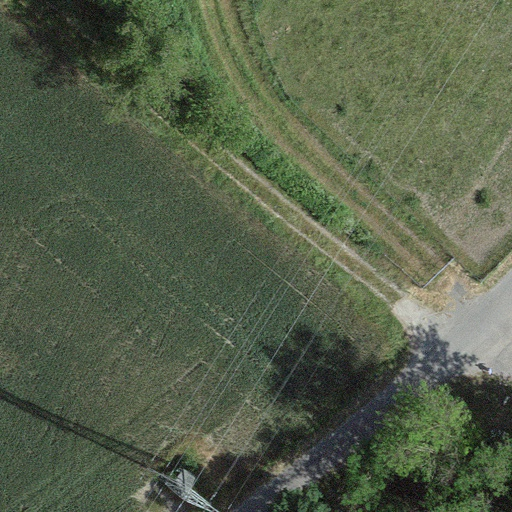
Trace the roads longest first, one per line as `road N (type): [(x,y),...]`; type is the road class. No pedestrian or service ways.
road 1 (track): [(455,346),(31,0)]
road 2 (unclassified): [(258,511),(511,290)]
